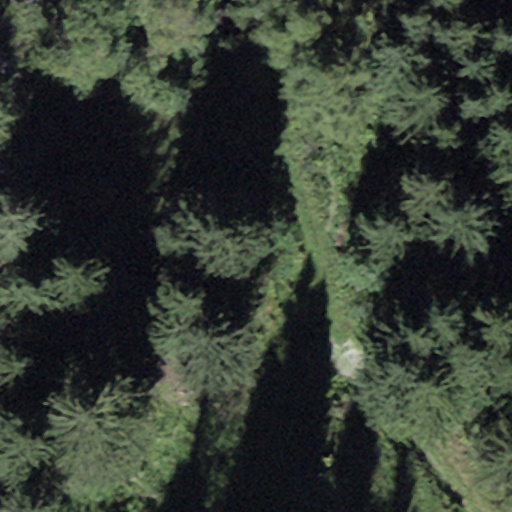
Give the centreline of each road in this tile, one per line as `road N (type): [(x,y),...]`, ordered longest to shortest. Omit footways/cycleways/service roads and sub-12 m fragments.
road 1 (track): [(16,0),(1,99),(0,198)]
road 2 (track): [(0,373),(9,511)]
